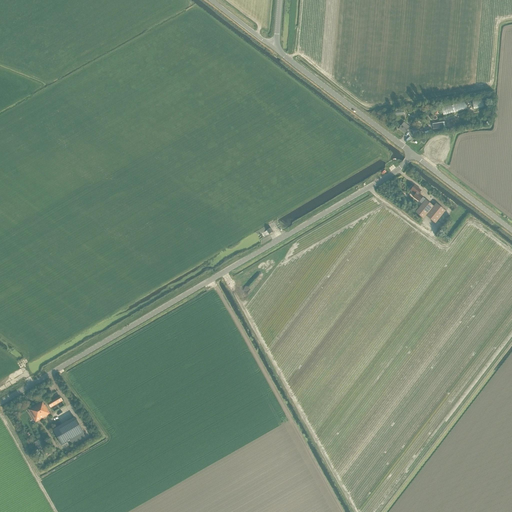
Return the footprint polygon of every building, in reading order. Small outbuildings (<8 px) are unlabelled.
[(412,129),(404,122),(398,130),(405,134),(409,128),(412,131),(413,134),(419,134),(418,128),(412,129)] [(417,196),(415,198),(419,202),(422,198),(423,197),(419,194),(421,191),(414,186),(413,188),(412,187),(411,187),(409,189),(410,190),(410,191),(417,196)] [(422,198),(419,202),(422,204),(415,213),(423,219),(426,216),(435,224),(445,211),(436,203),(433,206),(426,200),(422,198)] [(60,397),(48,404),(51,408),(62,401),(60,397)] [(50,414),(48,410),(45,405),(44,406),(42,402),(29,410),(36,422),(50,414)] [(75,418),(53,430),(62,446),(84,434),(75,418)]
